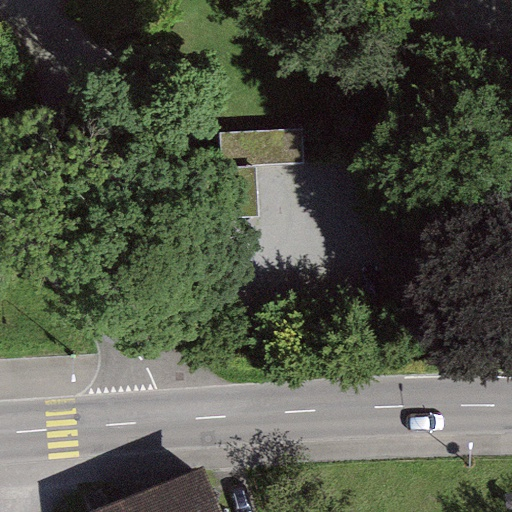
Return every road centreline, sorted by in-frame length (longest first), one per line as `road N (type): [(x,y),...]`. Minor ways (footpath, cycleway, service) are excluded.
road 1 (tertiary): [(155,424),(511,408)]
road 2 (residential): [(155,424),(153,380),(140,360),(0,192)]
road 3 (tertiary): [(0,435),(155,424)]
